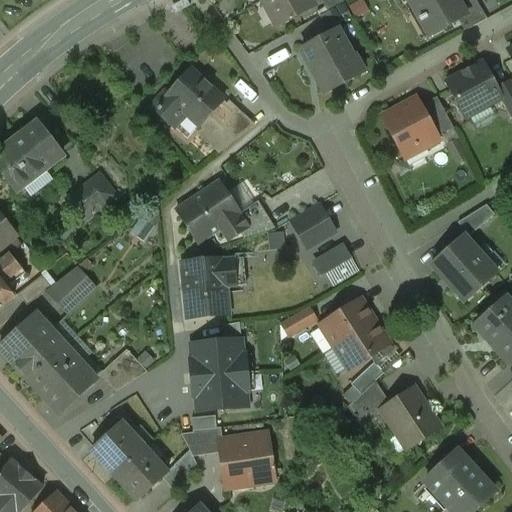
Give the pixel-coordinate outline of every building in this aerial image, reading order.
[(308,0),(264,0),(261,2),(275,28),(313,8),(308,0)] [(343,5),(340,0),(319,0),(327,13),(343,5)] [(405,0),(428,38),(461,19),(466,16),(460,6),(456,0),(405,0)] [(474,0),(471,0),(460,6),(466,16),(461,19),(467,31),(486,21),(474,0)] [(327,13),(319,18),(326,31),(350,18),(343,5),(327,13)] [(337,31),(300,52),(301,53),(302,52),(316,77),(314,78),(324,96),(363,74),(353,57),(351,58),(337,31)] [(481,65),(447,83),(466,119),(499,101),(500,100),(495,91),(481,65)] [(191,72),(168,97),(163,93),(150,107),(174,130),(186,117),(198,128),(208,117),(222,102),(223,101),(191,72)] [(511,85),(511,83),(495,91),(500,100),(499,101),(511,122),(511,120),(511,85)] [(436,99),(419,108),(436,139),(453,130),(436,99)] [(415,101),(403,108),(404,109),(383,120),(402,155),(414,149),(417,153),(437,142),(436,139),(419,108),(415,101)] [(254,126),(229,103),(226,105),(222,102),(208,117),(235,142),(254,126)] [(35,127),(12,145),(11,144),(0,152),(0,170),(17,193),(61,158),(36,125),(35,126),(35,127)] [(99,178),(67,201),(83,221),(114,197),(99,178)] [(218,183),(176,212),(197,245),(208,238),(214,234),(220,230),(240,216),(239,215),(218,183)] [(275,230),(257,203),(239,215),(240,216),(248,229),(247,229),(253,238),(275,230)] [(144,241),(167,215),(154,204),(132,230),(144,241)] [(319,205),(290,222),(306,251),(336,233),(319,205)] [(486,207),(457,224),(469,238),(494,216),(486,207)] [(240,216),(220,230),(226,239),(228,242),(247,229),(248,229),(240,216)] [(0,218),(0,250),(15,239),(0,218)] [(220,230),(214,234),(220,243),(226,239),(220,230)] [(208,238),(197,245),(203,254),(213,251),(208,238)] [(496,276),(462,238),(430,266),(443,280),(444,280),(464,302),(463,303),(464,304),(496,276)] [(342,248),(315,265),(321,277),(349,260),(342,248)] [(9,256),(0,263),(0,308),(13,299),(2,285),(21,270),(9,256)] [(223,261),(182,265),(187,320),(229,316),(226,289),(246,287),(243,262),(224,264),(223,261)] [(76,269),(45,292),(64,312),(91,286),(76,269)] [(31,287),(19,296),(21,298),(16,303),(22,311),(39,297),(31,287)] [(511,307),(505,300),(474,328),(508,366),(511,362),(511,307)] [(360,301),(320,326),(334,349),(374,324),(360,301)] [(308,312),(282,327),(288,337),(314,322),(308,312)] [(65,349),(35,316),(0,347),(0,352),(28,383),(65,349)] [(374,324),(334,349),(348,372),(388,346),(374,324)] [(240,325),(224,327),(225,339),(241,338),(240,325)] [(242,342),(191,347),(192,362),(190,362),(194,399),(196,399),(197,414),(248,409),(247,394),(248,394),(245,357),(243,357),(242,342)] [(65,349),(28,383),(58,416),(95,382),(65,349)] [(126,352),(99,376),(116,393),(146,374),(126,352)] [(373,364),(350,386),(360,397),(374,383),(383,375),(373,364)] [(360,397),(347,409),(363,432),(385,417),(380,411),(389,405),(374,383),(360,397)] [(389,405),(380,411),(385,417),(407,451),(439,430),(413,390),(389,405)] [(215,418),(191,420),(194,435),(217,430),(215,418)] [(144,450),(121,424),(91,452),(114,477),(144,450)] [(194,435),(181,436),(189,452),(192,459),(223,454),(221,442),(222,442),(220,430),(217,430),(194,435)] [(222,442),(221,442),(223,454),(227,482),(251,478),(252,486),(273,483),(266,436),(222,442)] [(167,475),(144,450),(114,477),(137,502),(167,475)] [(189,452),(173,467),(178,472),(166,484),(175,494),(199,472),(192,459),(189,452)] [(493,493),(456,453),(424,483),(447,508),(450,511),(470,511),(477,506),(478,507),(493,493)] [(22,511),(41,490),(10,463),(0,473),(0,504),(8,511),(22,511)] [(72,511),(55,494),(36,511),(72,511)]
